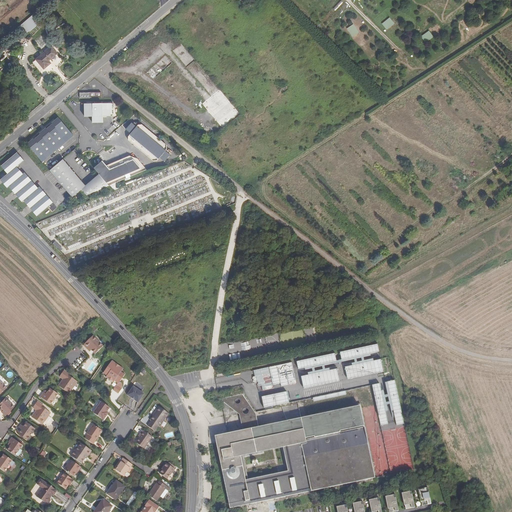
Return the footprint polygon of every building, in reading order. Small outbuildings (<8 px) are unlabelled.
[(32,33),(38,29),(31,18),(16,27),(23,37),(31,32),(32,33)] [(366,41),(359,46),(366,54),(372,49),(366,41)] [(51,63),(48,60),(57,54),(51,47),(36,59),(44,69),(51,63)] [(110,103),(85,103),(85,116),(93,116),(93,122),(102,123),(103,116),(110,116),(110,103)] [(32,140),(28,143),(43,161),(75,135),(60,117),(57,120),(58,121),(53,124),(54,125),(49,129),(48,128),(48,127),(44,130),(45,132),(36,139),(36,138),(33,141),(32,140)] [(136,127),(131,122),(126,129),(130,133),(128,136),(131,138),(132,137),(159,159),(160,158),(165,162),(171,155),(166,150),(136,127)] [(138,125),(136,127),(166,150),(167,149),(167,145),(141,124),(138,125)] [(45,131),(36,138),(36,139),(45,132),(45,131)] [(131,138),(128,136),(128,137),(128,140),(154,161),(157,161),(159,159),(132,137),(131,138)] [(25,160),(18,152),(2,165),(9,174),(1,180),(8,188),(10,186),(23,202),(25,201),(38,216),(54,202),(40,186),(38,188),(25,172),(24,173),(17,166),(25,160)] [(100,174),(107,183),(140,168),(133,160),(132,156),(130,156),(123,159),(125,164),(108,171),(106,166),(102,161),(94,168),(100,174)] [(140,168),(107,183),(109,186),(142,171),(147,170),(138,159),(132,156),(133,160),(140,168)] [(109,186),(100,174),(86,185),(64,159),(50,170),(72,197),(82,189),(87,195),(109,186)] [(125,164),(123,159),(106,166),(108,171),(125,164)] [(53,244),(60,251),(63,249),(55,241),(53,244)] [(89,348),(91,350),(94,354),(103,346),(93,335),(83,345),(87,349),(89,348)] [(378,342),(338,351),(340,359),(380,350),(378,342)] [(335,359),(333,352),(294,360),(296,368),(335,359)] [(382,357),(343,365),(346,379),(384,371),(382,357)] [(115,364),(111,361),(108,366),(109,366),(106,369),(102,374),(106,376),(105,378),(107,379),(107,378),(111,380),(110,381),(113,383),(114,381),(117,383),(112,391),(118,394),(121,390),(120,389),(121,387),(121,384),(119,383),(121,381),(120,380),(122,378),(124,376),(120,373),(122,369),(118,366),(118,367),(115,365),(115,364)] [(292,361),(253,369),(256,387),(261,386),(262,391),(296,384),(292,361)] [(337,368),(300,375),(303,388),(339,381),(337,368)] [(64,378),(62,380),(58,385),(69,393),(77,382),(69,376),(70,375),(64,371),(61,375),(64,378)] [(394,379),(386,381),(395,424),(403,423),(394,379)] [(379,383),(371,384),(380,426),(388,425),(379,383)] [(133,387),(128,395),(138,401),(143,393),(133,387)] [(46,394),(45,393),(43,392),(40,397),(50,404),(58,394),(50,388),(48,392),(46,394)] [(286,390),(260,396),(263,408),(288,402),(286,390)] [(15,405),(6,398),(0,405),(5,409),(3,412),(8,415),(15,405)] [(92,413),(102,420),(106,415),(104,414),(106,411),(109,408),(100,401),(92,413)] [(37,410),(37,411),(32,417),(43,425),(51,413),(44,408),(45,407),(38,402),(35,407),(39,410),(38,411),(37,410)] [(364,426),(359,405),(300,417),(241,429),(212,435),(217,456),(228,508),(280,498),(308,492),(298,444),(305,442),(304,438),(364,426)] [(155,416),(154,415),(150,420),(152,421),(148,427),(154,431),(158,426),(160,427),(169,415),(159,408),(156,412),(157,413),(155,416)] [(23,429),(20,427),(17,432),(28,439),(36,428),(27,422),(24,426),(23,429)] [(101,430),(92,424),(86,433),(87,434),(84,438),(92,444),(98,436),(97,436),(101,430)] [(307,444),(301,445),(310,491),(375,478),(365,429),(306,441),(307,444)] [(141,434),(140,437),(135,443),(144,449),(152,437),(143,431),(140,434),(141,434)] [(12,445),(10,447),(8,450),(15,455),(23,445),(12,438),(9,443),(10,444),(12,445)] [(72,453),(70,456),(80,463),(86,455),(87,456),(90,450),(80,443),(75,450),(72,453)] [(0,461),(0,468),(5,472),(13,461),(4,455),(1,459),(0,461)] [(123,476),(131,464),(122,458),(120,462),(115,470),(123,476)] [(78,470),(81,467),(71,460),(69,462),(68,462),(63,469),(73,476),(78,469),(78,470)] [(178,472),(166,463),(164,467),(165,468),(160,474),(171,482),(178,472)] [(70,484),(74,479),(63,472),(57,482),(65,488),(69,483),(70,484)] [(57,491),(41,479),(37,484),(42,488),(36,497),(46,504),(48,503),(50,501),(50,498),(48,497),(50,494),(52,495),(53,496),(57,491)] [(124,487),(116,481),(107,494),(115,500),(124,487)] [(157,483),(152,490),(148,495),(157,502),(165,490),(168,491),(170,489),(160,481),(158,484),(157,483)] [(426,488),(417,490),(420,501),(425,500),(426,505),(430,504),(426,488)] [(410,491),(401,493),(403,505),(409,503),(410,508),(413,507),(410,491)] [(393,495),(384,497),(387,508),(392,507),(393,511),(397,511),(393,495)] [(379,511),(377,498),(368,500),(370,511),(376,510),(376,511),(379,511)] [(107,511),(111,506),(103,500),(94,511),(107,511)] [(154,511),(159,506),(149,500),(140,511),(154,511)] [(362,511),(361,502),(352,504),(353,511),(362,511)]
